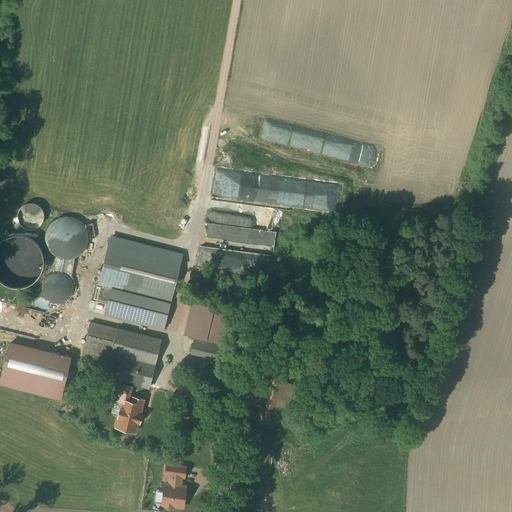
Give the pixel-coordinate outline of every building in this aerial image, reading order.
[(76,217),(69,216),(62,218),(56,221),(51,227),(49,234),(50,244),(54,250),(58,253),(65,256),(70,257),(76,255),(81,252),(86,247),(89,241),(89,234),(88,230),(85,224),(82,221),(76,217)] [(177,254),(111,238),(99,284),(169,302),(169,299),(169,302),(170,302),(182,255),(177,254),(177,255),(177,254)] [(69,272),(62,270),(57,271),(51,273),(48,277),(46,283),(46,289),(48,293),(50,296),(55,299),(61,300),(66,299),(71,296),(74,292),(75,287),(75,283),(74,278),(72,276),(69,272)] [(230,312),(193,303),(185,334),(205,339),(205,338),(223,343),(230,312)] [(162,338),(90,321),(83,347),(120,356),(114,379),(149,388),(162,338)] [(229,348),(199,339),(195,352),(225,361),(229,348)] [(69,358),(11,344),(1,383),(60,397),(69,358)] [(125,385),(118,384),(115,396),(122,398),(125,385)] [(134,402),(125,400),(119,425),(137,429),(143,404),(134,402)] [(185,464),(168,461),(166,474),(183,477),(185,464)] [(189,486),(166,482),(162,505),(185,509),(189,486)]
